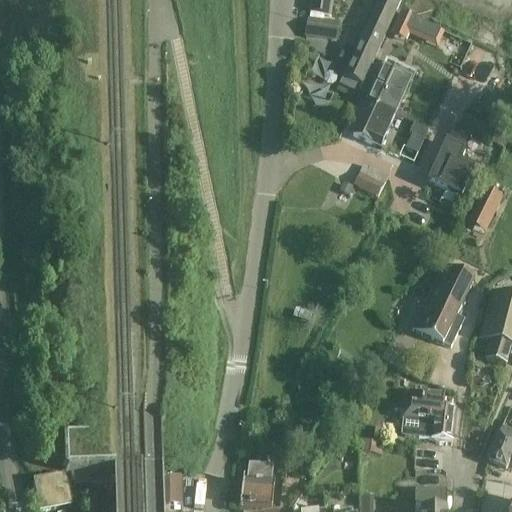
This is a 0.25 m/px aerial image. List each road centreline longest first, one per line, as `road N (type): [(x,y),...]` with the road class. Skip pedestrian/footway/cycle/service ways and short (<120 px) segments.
road 1 (residential): [(207,511),(245,327),(279,0)]
road 2 (residential): [(0,378),(19,511)]
